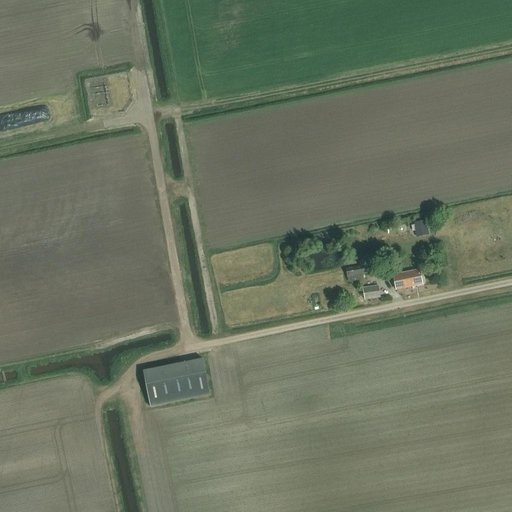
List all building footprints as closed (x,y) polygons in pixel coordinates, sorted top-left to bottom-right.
[(416,238),(429,236),(427,221),(414,223),(416,238)] [(374,263),(362,265),(364,275),(375,273),(374,263)] [(365,280),(364,275),(362,265),(347,268),(350,283),(365,280)] [(422,280),(421,280),(419,271),(401,274),(401,275),(393,276),(396,291),(422,286),(421,284),(422,284),(423,283),(422,281),(422,280)] [(380,299),(377,286),(362,289),(364,301),(380,299)] [(151,408),(210,396),(202,359),(143,371),(151,408)]
